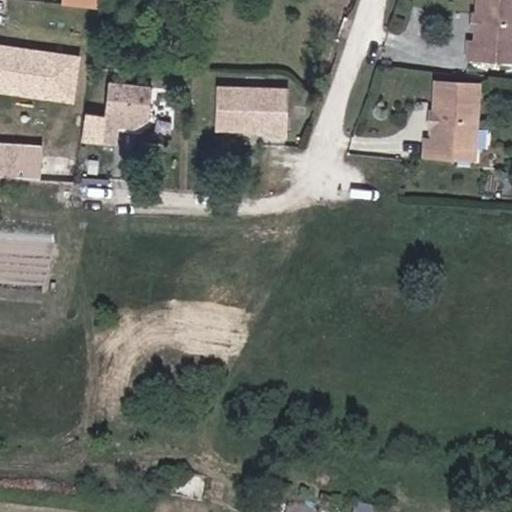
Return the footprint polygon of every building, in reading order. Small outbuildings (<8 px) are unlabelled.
[(511,54),(511,0),(473,0),(474,12),(478,16),(478,21),(474,25),(475,39),(468,38),(469,56),(511,54)] [(78,56),(0,46),(0,92),(72,102),(78,56)] [(480,157),(480,81),(437,81),(437,113),(441,117),(441,122),(436,126),(437,140),(431,140),(430,157),(480,157)] [(148,89),(110,85),(106,119),(85,117),(83,143),(118,146),(120,130),(144,132),(148,89)] [(291,134),(290,86),(219,87),(219,129),(275,129),(275,134),(291,134)] [(41,146),(0,144),(0,175),(39,177),(41,146)]
